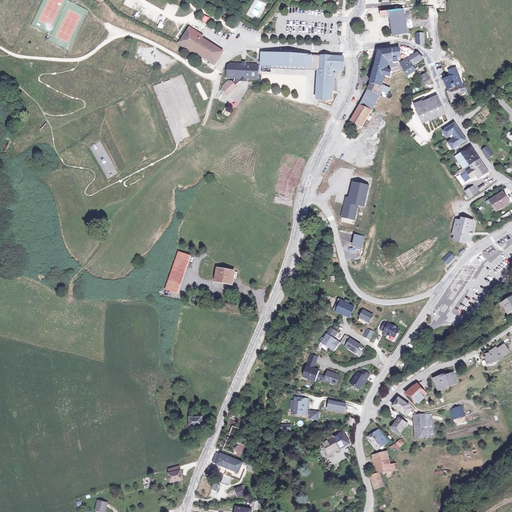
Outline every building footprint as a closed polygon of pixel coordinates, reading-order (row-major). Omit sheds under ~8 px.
[(394,36),(407,33),(407,28),(406,21),(404,9),(390,11),(381,12),(382,18),(390,17),(394,34),(394,36)] [(204,36),(190,27),(180,44),(196,55),(198,52),(215,64),(223,52),(202,38),(204,36)] [(424,32),(416,33),(417,44),(423,47),(424,46),(424,32)] [(379,52),(371,83),(381,85),(384,76),(390,77),(392,71),(385,70),(386,67),(392,66),(391,63),(398,62),(397,57),(398,57),(399,58),(401,57),(399,49),(379,52)] [(313,55),(261,52),(260,66),(307,68),(316,69),(315,97),(333,98),(333,90),(334,74),(335,72),(335,69),(336,69),(344,70),(345,57),(332,56),(323,55),(323,62),(313,61),(313,55)] [(417,53),(401,64),(407,75),(416,69),(412,63),(422,58),(417,53)] [(233,62),(229,64),(230,66),(229,76),(237,77),(237,80),(235,82),(230,82),(226,86),(225,89),(231,94),(240,86),(239,85),(244,80),(248,80),(248,77),(259,77),(260,67),(255,63),(233,62)] [(451,76),(457,73),(458,73),(455,67),(449,70),(451,76)] [(427,72),(421,76),(424,82),(430,78),(427,72)] [(451,76),(444,79),(448,88),(461,83),(457,73),(451,76)] [(371,83),(368,90),(380,95),(383,89),(386,90),(387,86),(381,85),(371,83)] [(464,83),(458,85),(459,86),(448,90),(452,100),(457,98),(455,93),(461,91),(466,89),(464,83)] [(372,111),(380,95),(368,90),(360,104),(372,111)] [(436,96),(421,102),(420,101),(414,104),(423,122),(443,113),(436,96)] [(362,128),(372,111),(360,104),(351,122),(362,128)] [(454,123),(442,131),(446,137),(449,135),(450,137),(452,136),(454,137),(447,142),(452,148),(466,138),(454,123)] [(469,143),(454,153),(459,159),(463,165),(469,162),(472,165),(462,173),(466,179),(477,171),(479,173),(487,167),(479,156),(469,143)] [(90,147),(107,179),(118,174),(103,146),(100,148),(102,151),(99,152),(95,144),(90,147)] [(495,157),(486,146),(482,149),(491,160),(495,157)] [(358,206),(365,207),(369,184),(352,181),(348,197),(345,196),(341,218),(355,220),(358,206)] [(471,185),(465,189),(469,195),(475,191),(474,189),(475,188),(473,184),(472,185),(471,185)] [(502,190),(490,198),(497,208),(509,199),(502,190)] [(462,220),(456,220),(454,234),(456,234),(455,241),(465,242),(474,236),(473,234),(470,234),(471,231),(473,231),(475,221),(462,218),(462,220)] [(190,257),(178,252),(165,290),(178,293),(190,257)] [(450,253),(443,259),(447,264),(454,257),(450,253)] [(235,272),(219,269),(217,281),(233,283),(235,272)] [(511,296),(499,306),(506,318),(511,313),(511,296)] [(336,312),(351,321),(357,310),(342,302),(336,312)] [(375,317),(364,311),(359,319),(371,325),(375,317)] [(399,331),(385,323),(381,330),(388,334),(388,335),(391,337),(391,336),(395,338),(399,331)] [(345,334),(342,338),(348,342),(351,337),(345,334)] [(321,343),(334,351),(339,344),(339,343),(326,335),(321,343)] [(340,341),(346,345),(350,347),(356,351),(358,348),(361,344),(356,341),(351,337),(348,342),(342,338),(340,341)] [(488,355),(485,356),(486,364),(496,362),(496,360),(511,351),(506,343),(497,348),(496,346),(488,352),(488,355)] [(318,357),(311,355),(309,361),(314,363),(312,369),(313,369),(318,357)] [(314,363),(309,361),(304,374),(309,376),(308,379),(316,382),(317,378),(318,375),(319,371),(313,369),(312,369),(314,363)] [(365,370),(362,368),(360,372),(358,371),(351,382),(360,388),(367,376),(368,377),(370,373),(368,372),(365,370)] [(325,380),(336,384),(338,376),(328,373),(326,378),(325,380)] [(436,379),(440,390),(455,384),(451,375),(441,378),(441,377),(436,379)] [(422,385),(417,380),(408,390),(418,399),(424,392),(419,387),(422,385)] [(409,402),(399,395),(398,396),(392,403),(407,412),(412,405),(408,403),(409,402)] [(294,397),(294,401),(293,412),(294,412),(302,412),(306,413),(308,398),(303,397),(294,397)] [(345,412),(334,410),(335,403),(329,402),(328,411),(344,414),(345,412)] [(346,405),(335,403),(334,410),(345,412),(346,405)] [(462,405),(451,409),(453,417),(465,414),(462,405)] [(318,420),(320,411),(310,409),(309,418),(318,420)] [(425,412),(417,413),(419,430),(428,429),(428,433),(435,433),(434,417),(428,418),(427,412),(425,412)] [(190,417),(190,426),(203,426),(203,417),(198,417),(198,415),(195,415),(195,417),(190,417)] [(406,421),(397,415),(390,426),(402,433),(405,428),(403,426),(406,421)] [(347,424),(354,426),(356,419),(349,416),(347,424)] [(228,423),(234,426),(237,419),(231,417),(228,423)] [(220,447),(224,449),(233,427),(229,425),(224,437),(220,447)] [(233,427),(224,449),(234,453),(236,448),(242,450),(245,444),(239,442),(243,430),(234,426),(233,427)] [(379,427),(367,436),(378,449),(383,445),(384,443),(389,439),(386,435),(385,436),(379,427)] [(337,434),(320,445),(327,455),(349,441),(343,431),(340,433),(339,431),(336,433),(337,434)] [(393,442),(390,445),(392,447),(394,446),(398,451),(400,450),(393,442)] [(387,451),(373,453),(376,472),(374,473),(370,474),(374,487),(383,484),(379,472),(384,471),(389,469),(388,464),(387,451)] [(243,462),(221,454),(217,464),(228,468),(240,472),(242,466),(255,471),(257,466),(244,461),(243,462)] [(217,472),(210,466),(205,473),(209,476),(211,473),(215,475),(217,472)] [(168,473),(170,482),(182,479),(180,470),(169,473),(168,473)] [(105,511),(107,503),(98,501),(95,511),(105,511)]
